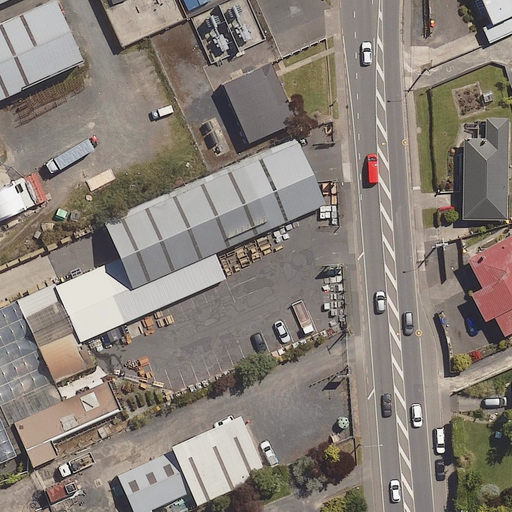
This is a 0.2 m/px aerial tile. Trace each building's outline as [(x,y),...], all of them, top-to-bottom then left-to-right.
[(70,0),(11,0),(0,5),(0,79),(89,40),(70,0)] [(126,0),(137,25),(192,0),(126,0)] [(511,0),(481,0),(490,18),(480,22),(490,44),(511,33),(511,21),(510,17),(511,16),(511,0)] [(295,119),(269,62),(219,84),(245,142),(295,119)] [(295,121),(112,202),(144,273),(327,192),(295,121)] [(508,121),(464,121),(464,137),(457,151),(455,167),(458,182),(464,193),(464,221),(507,221),(508,121)] [(511,237),(467,261),(482,290),(472,295),(486,323),(495,318),(505,337),(511,332),(511,237)] [(92,345),(78,314),(46,329),(60,359),(92,345)] [(127,389),(113,357),(24,397),(38,428),(127,389)] [(335,375),(305,387),(311,402),(340,391),(335,375)] [(279,451),(253,393),(175,427),(193,468),(201,485),(279,451)] [(193,468),(175,427),(123,450),(142,491),(193,468)]
